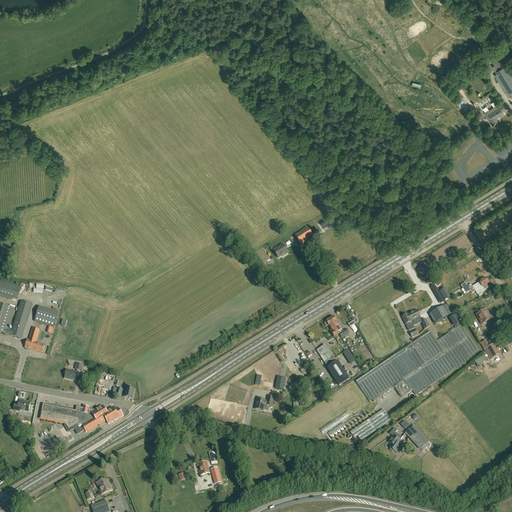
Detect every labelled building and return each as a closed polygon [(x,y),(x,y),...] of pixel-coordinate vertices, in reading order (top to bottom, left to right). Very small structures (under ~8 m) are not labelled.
[(500,57),(493,62),(495,65),(502,61),(500,57)] [(511,79),(504,66),(496,72),(506,88),(504,89),(506,93),(508,92),(509,93),(511,90),(511,79)] [(499,107),(488,114),(491,119),(490,120),(493,124),(497,121),(496,118),(503,113),(502,111),(507,107),(504,102),(498,106),(499,107)] [(334,225),(329,218),(320,223),(325,230),(334,225)] [(313,238),(307,228),(302,231),(303,232),(295,236),(301,245),(308,240),(308,241),(313,238)] [(285,255),(289,253),(283,245),(274,251),(279,258),(284,255),(285,255)] [(477,285),(473,287),(477,295),(488,288),(488,287),(487,285),(489,283),(486,278),(479,282),(480,283),(477,285)] [(22,288),(1,281),(0,283),(0,297),(12,301),(13,299),(18,301),(22,288)] [(439,294),(434,285),(431,287),(436,296),(439,294)] [(443,290),(440,292),(445,300),(450,297),(448,293),(446,295),(443,290)] [(97,307),(98,303),(95,303),(96,300),(84,297),(83,304),(97,307)] [(425,301),(420,303),(423,312),(429,310),(425,301)] [(21,302),(12,331),(9,330),(7,335),(22,339),(27,322),(26,322),(31,305),(21,302)] [(0,332),(7,335),(9,330),(15,309),(0,304),(0,332)] [(40,307),(35,321),(54,328),(59,313),(40,307)] [(446,314),(448,313),(444,307),(431,315),(435,323),(447,316),(446,314)] [(417,310),(402,317),(406,325),(406,324),(409,331),(415,329),(412,324),(415,323),(414,320),(420,317),(417,310)] [(482,325),(491,320),(485,310),(477,315),(482,325)] [(342,330),(333,317),(330,319),(339,334),(342,338),(349,334),(347,329),(339,334),(338,333),(342,330)] [(339,334),(330,319),(326,321),(332,330),(331,331),(333,332),(332,333),(334,338),(339,334)] [(430,327),(426,319),(421,322),(425,330),(430,327)] [(431,331),(356,381),(370,402),(372,400),(374,403),(395,388),(402,398),(413,391),(416,397),(470,361),(468,359),(479,351),(461,325),(437,341),(431,331)] [(40,331),(33,328),(29,340),(28,340),(25,348),(43,353),(45,346),(36,343),(40,331)] [(415,329),(410,333),(412,338),(418,335),(415,329)] [(486,341),(481,344),(484,350),(490,347),(486,341)] [(365,353),(362,353),(361,344),(355,344),(356,362),(366,361),(365,353)] [(336,362),(325,345),(317,350),(327,367),(336,362)] [(492,345),(485,350),(491,360),(498,356),(492,345)] [(337,361),(327,368),(338,385),(349,378),(337,361)] [(82,371),(83,366),(76,364),(75,369),(77,370),(76,372),(66,370),(65,379),(77,381),(79,373),(78,373),(79,370),(82,371)] [(286,379),(278,377),(275,389),(283,391),(286,379)] [(133,397),(135,390),(128,389),(129,385),(126,384),(125,388),(126,388),(125,392),(126,392),(125,397),(132,399),(132,397),(133,397)] [(117,389),(114,388),(113,393),(116,394),(115,395),(121,397),(123,390),(117,388),(117,389)] [(272,406),(274,398),(268,397),(267,402),(265,402),(265,401),(257,399),(255,409),(263,411),(265,404),(267,404),(267,405),(272,406)] [(29,412),(30,404),(24,403),(24,401),(20,400),(19,405),(15,404),(14,411),(20,412),(20,411),(29,412)] [(109,425),(123,416),(119,409),(115,411),(113,408),(106,412),(106,411),(106,409),(105,409),(103,406),(101,408),(101,407),(94,411),(77,407),(76,411),(43,405),(41,418),(65,423),(66,424),(65,425),(65,426),(67,430),(69,428),(75,439),(86,433),(104,422),(105,422),(107,421),(109,425)] [(409,426),(405,421),(401,425),(405,430),(409,426)] [(429,442),(414,426),(405,434),(420,450),(421,450),(423,452),(430,445),(428,443),(429,442)] [(398,443),(402,438),(396,433),(398,431),(394,428),(393,430),(396,432),(389,443),(391,444),(390,445),(392,446),(390,448),(391,449),(391,450),(391,451),(393,452),(394,452),(394,451),(395,452),(400,445),(398,443)] [(218,464),(214,452),(209,453),(212,466),(216,465),(218,464)] [(201,476),(210,473),(207,462),(198,464),(201,476)] [(213,481),(220,480),(218,465),(211,466),(213,481)] [(112,490),(107,479),(105,480),(105,478),(101,480),(101,481),(97,483),(102,495),(112,490)] [(106,511),(109,511),(105,500),(90,505),(92,511),(106,511)]
